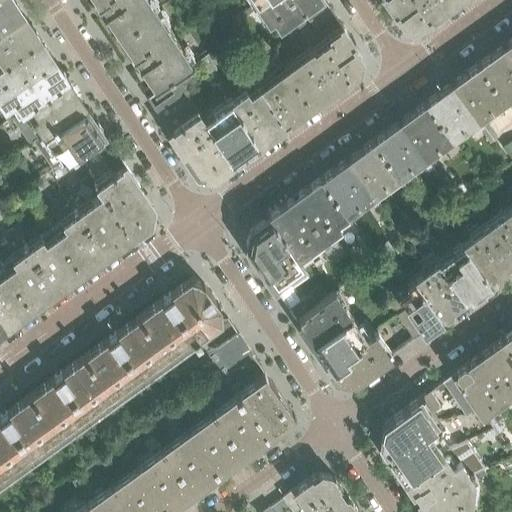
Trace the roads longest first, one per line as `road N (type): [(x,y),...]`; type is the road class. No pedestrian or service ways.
road 1 (residential): [(197,225),(46,0)]
road 2 (residential): [(197,225),(408,74)]
road 3 (residential): [(197,225),(334,425)]
road 4 (residential): [(0,366),(197,225)]
road 5 (residential): [(334,425),(511,294)]
road 6 (residential): [(213,511),(334,425)]
road 7 (residential): [(408,74),(510,0)]
